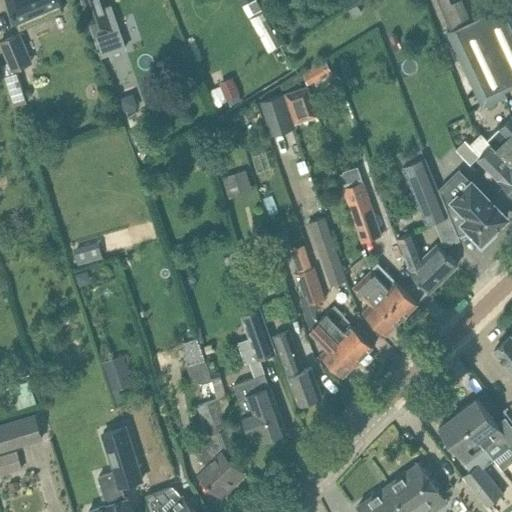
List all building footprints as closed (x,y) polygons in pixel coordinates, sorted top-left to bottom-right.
[(9,0),(14,12),(21,26),(64,8),(60,0),(9,0)] [(103,0),(81,0),(101,55),(126,46),(111,3),(106,5),(103,0)] [(511,83),(511,0),(472,18),(451,28),(446,31),(482,106),(507,94),(504,87),(511,83)] [(14,70),(31,62),(19,33),(1,40),(14,70)] [(325,59),(308,69),(310,73),(307,75),(310,81),(313,79),(318,88),(334,79),(330,73),(332,72),(325,59)] [(6,76),(16,107),(24,104),(20,93),(25,92),(18,72),(6,76)] [(285,92),(295,122),(318,114),(307,85),(285,92)] [(284,93),(261,101),(272,135),(295,127),(284,93)] [(487,138),(492,143),(509,162),(509,163),(511,165),(511,114),(499,127),(487,138)] [(511,165),(509,163),(509,162),(492,143),(479,156),(511,190),(511,165)] [(405,163),(414,186),(428,222),(450,214),(447,204),(446,204),(428,155),(405,163)] [(229,197),(252,192),(247,169),(224,175),(229,197)] [(472,182),(453,201),(447,204),(450,214),(457,232),(469,228),(472,231),(469,233),(479,243),(486,236),(489,239),(496,233),(492,230),(506,216),(472,182)] [(381,234),(368,196),(364,184),(345,190),(349,203),(363,241),(381,234)] [(332,284),(347,279),(325,216),(310,221),(332,284)] [(410,270),(416,276),(430,290),(458,263),(438,242),(423,257),(413,231),(398,237),(410,269),(410,270)] [(97,243),(73,250),(78,265),(101,259),(97,243)] [(326,298),(315,266),(313,266),(305,243),(289,249),(297,272),(295,272),(307,305),(326,298)] [(372,268),(362,277),(402,318),(418,303),(404,289),(395,279),(378,262),(372,268)] [(297,313),(282,270),(270,274),(277,296),(273,297),(281,319),(297,313)] [(362,277),(353,286),(370,303),(363,310),(373,319),(387,334),(402,318),(362,277)] [(334,305),(319,320),(358,360),(374,345),(351,323),(344,330),(336,322),(343,315),(334,305)] [(277,352),(262,306),(243,313),(258,358),(277,352)] [(321,352),(329,361),(343,375),(358,360),(319,320),(315,316),(307,324),(311,328),(311,329),(328,346),(321,352)] [(274,335),(292,386),(299,404),(322,396),(315,377),(311,366),(303,368),(292,338),(291,338),(287,330),(274,335)] [(494,349),(511,368),(511,335),(511,334),(494,349)] [(195,360),(187,363),(193,380),(204,382),(212,379),(211,375),(205,357),(199,339),(198,336),(191,338),(189,339),(190,344),(195,360)] [(123,354),(100,362),(114,404),(123,401),(119,388),(133,383),(123,354)] [(220,372),(211,375),(212,379),(215,390),(224,387),(220,372)] [(260,433),(262,439),(287,431),(271,385),(270,385),(266,372),(235,383),(244,411),(242,412),(251,437),(260,433)] [(477,396),(458,411),(486,447),(493,457),(494,459),(495,458),(495,457),(505,449),(506,450),(510,447),(511,449),(511,424),(503,431),(496,421),(477,396)] [(209,435),(206,443),(196,453),(208,465),(201,473),(222,494),(244,473),(222,451),(235,447),(230,435),(232,434),(219,397),(198,405),(209,435)] [(448,419),(439,425),(451,441),(459,451),(467,461),(468,460),(486,447),(458,411),(456,412),(452,410),(447,414),(448,419)] [(0,450),(44,437),(37,414),(0,425),(0,450)] [(104,432),(115,470),(99,475),(108,504),(89,510),(89,511),(132,511),(128,498),(125,499),(121,485),(142,479),(126,425),(104,432)] [(168,438),(175,466),(183,464),(175,436),(168,438)] [(17,449),(0,454),(0,476),(24,469),(17,449)] [(420,461),(389,483),(409,511),(424,511),(431,507),(428,504),(443,494),(420,461)] [(480,462),(473,467),(463,475),(488,506),(504,492),(480,462)] [(409,511),(389,483),(358,505),(362,511),(409,511)] [(152,511),(200,511),(184,495),(183,495),(172,484),(146,494),(152,511)]
